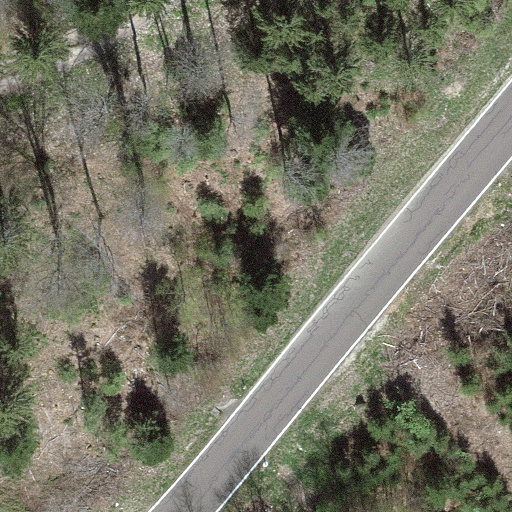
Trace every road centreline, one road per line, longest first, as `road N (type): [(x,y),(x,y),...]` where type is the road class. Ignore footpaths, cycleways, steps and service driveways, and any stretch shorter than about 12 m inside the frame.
road 1 (tertiary): [(511,125),(179,511)]
road 2 (track): [(0,82),(49,68),(166,0)]
